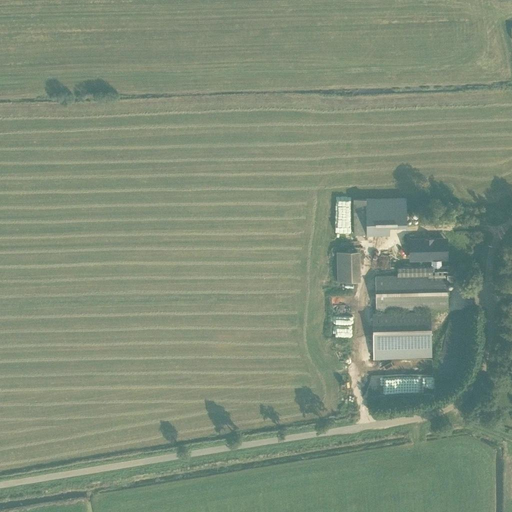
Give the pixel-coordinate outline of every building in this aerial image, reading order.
[(405,198),(353,199),(353,234),(366,234),(366,233),(385,233),(385,224),(397,224),(397,223),(405,223),(405,198)] [(337,234),(346,234),(347,221),(338,221),(337,234)] [(431,267),(440,266),(440,258),(444,258),(443,238),(432,239),(432,238),(424,239),(412,239),(413,259),(431,259),(431,267)] [(357,251),(337,251),(337,281),(358,281),(357,251)] [(447,274),(447,266),(440,266),(431,267),(398,267),(397,267),(397,276),(375,276),(376,309),(447,307),(446,274),(447,274)] [(353,303),(327,302),(327,312),(332,312),(332,329),(353,329),(353,303)] [(431,355),(430,312),(372,313),(373,356),(431,355)] [(447,321),(445,335),(456,337),(457,322),(447,321)] [(381,375),(428,374),(428,359),(401,359),(401,368),(391,368),(391,361),(381,361),(381,375)]
